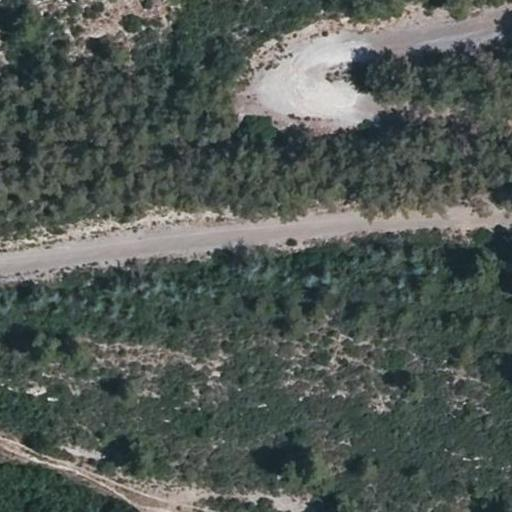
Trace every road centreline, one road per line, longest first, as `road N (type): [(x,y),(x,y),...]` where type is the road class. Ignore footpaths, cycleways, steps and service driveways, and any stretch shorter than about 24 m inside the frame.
road 1 (track): [(0,265),(260,225)]
road 2 (track): [(337,46),(308,80),(331,105),(511,116)]
road 3 (track): [(511,216),(260,225)]
road 4 (track): [(337,46),(511,10)]
